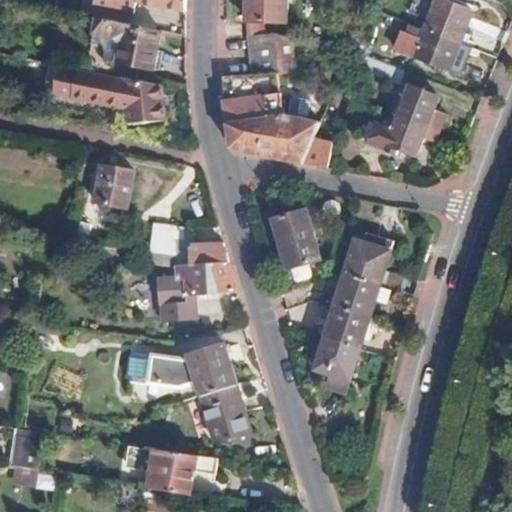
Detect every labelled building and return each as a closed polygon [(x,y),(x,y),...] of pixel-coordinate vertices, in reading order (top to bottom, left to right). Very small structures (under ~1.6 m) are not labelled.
[(186,0),(139,0),(140,1),(186,12),(186,0)] [(248,0),(248,21),(287,21),(287,0),(248,0)] [(438,0),(427,29),(460,42),(474,10),(444,0),(438,0)] [(164,31),(100,18),(98,31),(114,34),(125,41),(120,64),(156,70),(164,31)] [(417,54),(452,68),(460,42),(427,29),(417,54)] [(249,36),(254,74),(262,73),(280,72),(276,32),(249,36)] [(292,36),(276,32),(280,72),(297,71),(292,36)] [(462,71),(472,46),(460,42),(452,68),(462,71)] [(400,82),(404,71),(365,57),(361,67),(400,82)] [(167,120),(164,87),(59,67),(55,93),(127,107),(128,124),(167,120)] [(245,152),(307,164),(315,138),(324,114),(283,108),(284,115),(269,118),(262,73),(254,74),(223,76),(227,123),(231,146),(245,152)] [(428,126),(436,105),(439,97),(409,86),(399,115),(428,126)] [(428,126),(439,130),(447,110),(436,105),(428,126)] [(417,152),(425,134),(428,126),(399,115),(389,141),(417,152)] [(436,138),(439,130),(428,126),(425,134),(436,138)] [(315,138),(307,164),(329,168),(334,141),(315,138)] [(102,165),(96,203),(129,208),(135,171),(102,165)] [(291,267),(324,257),(309,210),(276,220),(291,267)] [(347,274),(380,284),(394,239),(373,233),(370,241),(358,238),(347,274)] [(87,244),(66,241),(65,252),(85,255),(87,244)] [(231,263),(225,243),(191,247),(191,256),(186,257),(187,266),(231,263)] [(178,256),(145,252),(143,262),(179,266),(178,256)] [(200,294),(239,292),(231,263),(187,266),(179,266),(181,278),(164,278),(168,321),(201,318),(200,294)] [(337,306),(371,315),(380,284),(347,274),(337,306)] [(328,337),(361,347),(371,315),(337,306),(328,337)] [(352,380),(361,347),(328,337),(318,369),(331,373),(352,380)] [(200,397),(237,385),(225,344),(188,356),(190,361),(155,356),(151,384),(180,388),(195,383),(200,397)] [(151,384),(155,356),(137,354),(134,358),(130,377),(134,381),(151,384)] [(347,395),(352,380),(331,373),(326,388),(347,395)] [(251,432),(237,385),(200,397),(214,440),(249,445),(251,432)] [(14,468),(42,472),(49,434),(21,429),(16,450),(14,468)] [(140,481),(139,486),(192,492),(195,469),(215,473),(217,459),(129,445),(127,463),(152,467),(148,482),(140,481)]
